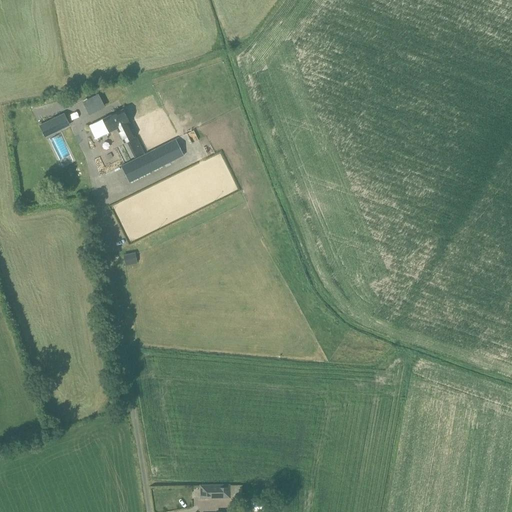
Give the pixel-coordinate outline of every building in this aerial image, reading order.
[(81,120),(76,122),(77,126),(100,118),(93,99),(75,106),(81,120)] [(123,109),(102,119),(110,134),(117,131),(123,143),(135,138),(129,125),(131,124),(123,109)] [(69,125),(63,114),(39,126),(45,137),(69,125)] [(29,117),(24,120),(28,128),(33,126),(29,117)] [(183,155),(175,139),(121,166),(129,182),(183,155)] [(91,159),(96,170),(114,163),(110,152),(91,159)] [(130,253),(117,254),(119,264),(131,263),(130,253)] [(229,486),(201,486),(201,498),(229,497),(229,486)] [(276,501),(267,501),(267,506),(271,509),(275,509),(276,501)]
